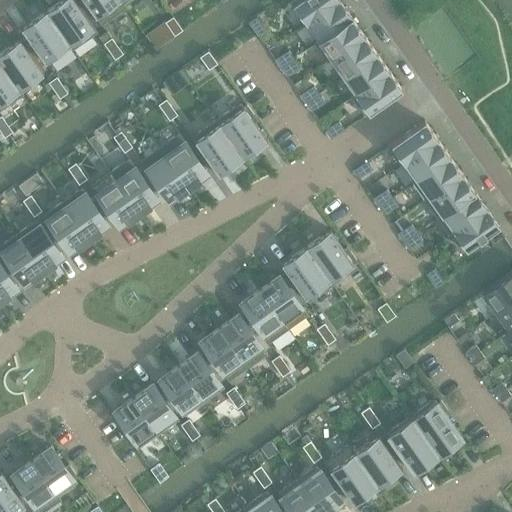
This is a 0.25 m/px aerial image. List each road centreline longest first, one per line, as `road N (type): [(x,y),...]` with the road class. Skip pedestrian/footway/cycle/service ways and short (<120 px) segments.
road 1 (residential): [(330,164),(134,254),(54,306)]
road 2 (residential): [(131,352),(330,164)]
road 3 (residential): [(248,49),(330,164)]
road 4 (residential): [(330,164),(408,275)]
road 5 (residential): [(434,93),(511,199)]
road 6 (residential): [(330,164),(434,93)]
